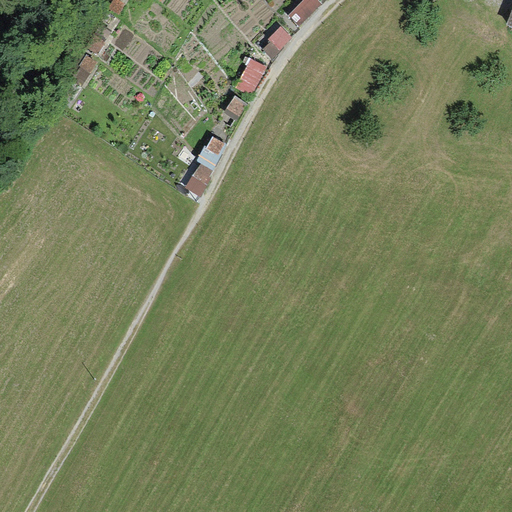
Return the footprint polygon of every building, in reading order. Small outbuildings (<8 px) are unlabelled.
[(124,6),(114,0),(113,0),(107,11),(117,17),(124,6)] [(299,28),(321,5),(315,0),(304,0),(288,17),(299,28)] [(111,32),(100,26),(86,49),(98,56),(111,32)] [(279,52),(270,43),(262,51),(271,60),(279,52)] [(96,64),(85,57),(79,68),(90,74),(96,64)] [(251,98),(266,69),(250,60),(235,90),(251,98)] [(247,104),(233,97),(224,114),(237,122),(247,104)] [(227,147),(211,138),(208,146),(205,144),(194,164),(199,167),(211,173),(213,174),(227,147)] [(204,185),(211,173),(199,167),(193,179),(204,185)] [(193,179),(190,178),(184,190),(201,199),(207,187),(204,185),(193,179)]
